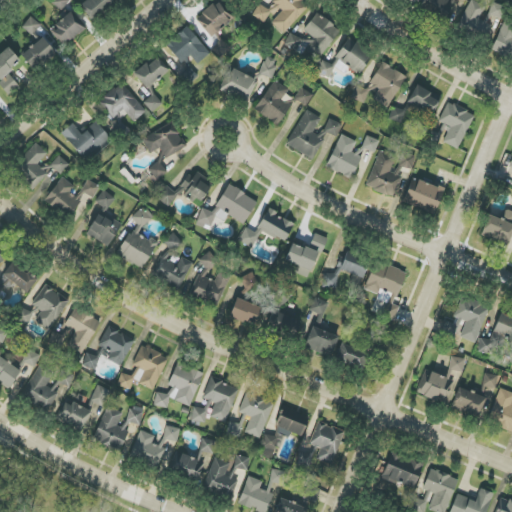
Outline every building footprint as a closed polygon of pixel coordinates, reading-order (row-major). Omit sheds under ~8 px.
[(70,0),(53,0),(51,3),(61,11),(70,0)] [(85,0),(80,4),(91,19),(114,3),(112,0),(85,0)] [(307,8),(301,3),(303,0),(273,0),(272,1),(283,11),(271,24),(283,35),(307,8)] [(426,0),(421,12),(444,22),(454,0),(461,0),(466,2),(467,0),(451,0),(452,0),(450,0),(426,0)] [(470,0),(458,26),(486,40),(493,25),(480,19),(485,7),(470,0)] [(196,18),(210,37),(233,20),(219,1),(196,18)] [(506,8),(493,3),(488,15),(501,20),(506,8)] [(264,23),(271,12),(259,4),(252,15),(264,23)] [(61,45),(84,32),(73,13),(50,26),(61,45)] [(329,78),(335,66),(322,60),(339,27),(314,14),(303,36),(291,30),(283,45),(319,64),(315,71),(329,78)] [(41,25),(30,17),(22,28),(33,36),(41,25)] [(511,24),(501,22),(493,52),(511,57),(511,24)] [(198,65),(211,53),(186,27),(166,46),(183,64),(191,57),(198,65)] [(21,55),(34,71),(55,53),(43,38),(21,55)] [(335,58),(359,74),(372,54),(349,38),(335,58)] [(21,61),(7,47),(0,54),(0,79),(0,80),(21,61)] [(134,73),(145,88),(169,72),(158,57),(134,73)] [(259,75),(271,79),(278,61),(266,57),(259,75)] [(407,77),(383,62),(370,83),(379,89),(374,99),(388,107),(407,77)] [(220,89),(247,102),(258,81),(231,68),(220,89)] [(190,85),(198,76),(190,69),(183,78),(190,85)] [(18,85),(9,75),(0,82),(0,85),(8,94),(18,85)] [(294,100),(286,95),(289,90),(274,80),(254,111),(278,126),(295,100),(305,106),(313,95),(301,88),(294,100)] [(146,111),(121,83),(99,103),(115,120),(124,112),(134,122),(146,111)] [(431,116),(441,98),(416,85),(407,103),(431,116)] [(368,90),(355,86),(352,99),(365,102),(368,90)] [(163,103),(154,94),(143,103),(153,113),(163,103)] [(443,142),(458,150),(474,114),(448,102),(439,122),(450,127),(443,142)] [(402,124),(406,112),(392,107),(388,119),(402,124)] [(314,160),(328,133),(336,138),(342,125),(329,118),(320,136),(313,133),(321,118),(305,110),(287,146),(314,160)] [(73,124),(62,132),(82,160),(110,140),(97,122),(80,134),(73,124)] [(160,148),(165,158),(186,148),(173,123),(141,139),(149,154),(160,148)] [(326,167),(351,179),(362,158),(351,153),(356,141),(341,134),(326,167)] [(379,141),(366,136),(362,148),(374,153),(379,141)] [(34,191),(51,168),(61,175),(69,164),(56,154),(45,169),(38,164),(48,152),(35,143),(15,170),(28,179),(25,184),(34,191)] [(396,196),(400,185),(406,187),(416,158),(400,152),(398,157),(379,150),(367,187),(396,196)] [(147,168),(153,181),(167,175),(161,162),(147,168)] [(193,178),(187,175),(178,193),(200,204),(212,183),(195,174),(193,178)] [(434,215),(444,190),(414,177),(403,201),(434,215)] [(74,187),(63,178),(45,199),(69,218),(82,202),(69,193),(74,187)] [(81,191),(93,198),(99,187),(88,180),(81,191)] [(169,207),(177,193),(164,186),(156,199),(169,207)] [(245,224),(257,200),(227,186),(213,213),(203,208),(195,224),(209,231),(216,216),(225,220),(227,215),(245,224)] [(95,202),(106,211),(115,199),(104,190),(95,202)] [(255,233),(245,227),(238,241),(253,248),(262,231),(284,243),(294,224),(277,215),(278,213),(268,208),(255,233)] [(157,242),(141,235),(151,214),(141,209),(117,257),(143,269),(157,242)] [(511,211),(506,210),(503,219),(488,215),(481,236),(509,244),(511,235),(511,211)] [(120,225),(96,214),(86,236),(110,246),(120,225)] [(180,289),(193,263),(181,257),(178,264),(171,261),(181,240),(170,234),(164,245),(167,246),(152,275),(180,289)] [(309,249),(322,253),(327,238),(314,234),(309,249)] [(298,266),(295,273),(307,278),(318,254),(293,243),(285,260),(298,266)] [(0,264),(8,255),(0,247),(0,264)] [(230,275),(220,271),(215,282),(206,278),(213,261),(203,257),(200,264),(203,266),(192,294),(218,305),(230,275)] [(364,290),(378,295),(380,290),(390,293),(382,316),(394,321),(399,307),(394,305),(406,272),(375,261),(364,290)] [(28,293),(37,279),(11,263),(0,280),(0,292),(3,287),(8,290),(13,284),(28,293)] [(259,285),(251,272),(239,279),(247,293),(259,285)] [(70,301),(45,284),(31,304),(41,311),(35,321),(49,331),(70,301)] [(460,337),(475,343),(489,308),(462,297),(454,316),(466,321),(460,337)] [(230,317),(255,326),(262,308),(236,298),(230,317)] [(320,324),(328,303),(314,298),(309,311),(319,314),(316,323),(320,324)] [(64,326),(76,332),(67,347),(82,355),(100,322),(75,307),(64,326)] [(27,324),(34,315),(26,309),(19,318),(27,324)] [(267,329),(293,339),(300,321),(273,311),(267,329)] [(511,318),(499,315),(491,341),(481,338),(477,351),(496,357),(502,338),(511,341),(511,318)] [(338,336),(312,326),(305,347),(331,357),(338,336)] [(0,342),(3,344),(8,332),(0,327),(0,342)] [(98,347),(110,352),(107,360),(121,367),(134,339),(107,327),(98,347)] [(369,353),(341,343),(335,359),(363,369),(369,353)] [(153,390),(168,358),(142,345),(132,365),(136,367),(132,377),(122,373),(116,384),(129,390),(134,381),(153,390)] [(25,363),(35,368),(40,355),(24,348),(16,368),(22,371),(25,363)] [(99,357),(86,353),(82,366),(96,370),(99,357)] [(465,360),(451,356),(446,375),(423,370),(417,395),(447,402),(454,371),(462,373),(465,360)] [(20,372),(0,357),(0,382),(8,389),(20,372)] [(203,373),(176,363),(168,386),(170,387),(167,396),(158,392),(153,404),(166,409),(170,399),(191,407),(203,373)] [(75,376),(60,369),(58,373),(39,364),(22,398),(50,411),(62,386),(69,389),(75,376)] [(495,390),(499,377),(486,373),(479,395),(486,397),(489,388),(495,390)] [(225,423),(239,389),(211,377),(202,397),(216,403),(210,417),(225,423)] [(90,402),(103,407),(110,391),(97,385),(90,402)] [(452,407),(479,418),(487,399),(460,388),(452,407)] [(511,392),(499,389),(488,423),(511,431),(511,392)] [(260,439),(274,403),(246,392),(238,412),(251,417),(245,433),(260,439)] [(67,400),(57,419),(81,433),(91,413),(67,400)] [(119,452),(128,432),(117,427),(123,412),(107,405),(92,440),(119,452)] [(191,420),(205,423),(207,410),(193,407),(191,420)] [(277,428),(302,437),(309,416),(284,407),(277,428)] [(140,425),(143,413),(129,409),(126,421),(140,425)] [(345,431),(317,421),(309,444),(321,448),(316,460),(332,466),(345,431)] [(239,436),(240,425),(228,423),(227,434),(239,436)] [(140,430),(130,457),(158,467),(165,449),(162,448),(166,439),(176,443),(180,430),(167,425),(159,446),(152,443),(155,436),(140,430)] [(273,458),(278,438),(265,434),(260,455),(273,458)] [(216,442),(202,438),(199,451),(213,454),(216,442)] [(207,454),(199,451),(196,459),(180,453),(173,471),(198,480),(207,454)] [(214,457),(204,485),(232,496),(238,481),(232,479),(236,468),(245,472),(250,460),(233,453),(229,463),(214,457)] [(313,467),(313,454),(298,453),(298,466),(313,467)] [(382,478),(414,490),(424,465),(391,453),(382,478)] [(269,482),(283,485),(286,473),(272,469),(269,482)] [(435,493),(429,510),(434,511),(446,511),(458,478),(430,469),(423,489),(435,493)] [(262,482),(248,476),(238,504),(259,511),(266,511),(273,494),(259,489),(262,482)] [(303,502),(316,505),(320,488),(308,485),(303,502)] [(486,511),(493,494),(480,489),(475,501),(457,494),(450,511),(486,511)] [(410,511),(414,511),(424,511),(427,502),(413,498),(410,511)] [(305,511),(307,507),(279,499),(275,511),(305,511)] [(511,511),(511,502),(499,499),(495,511),(511,511)]
